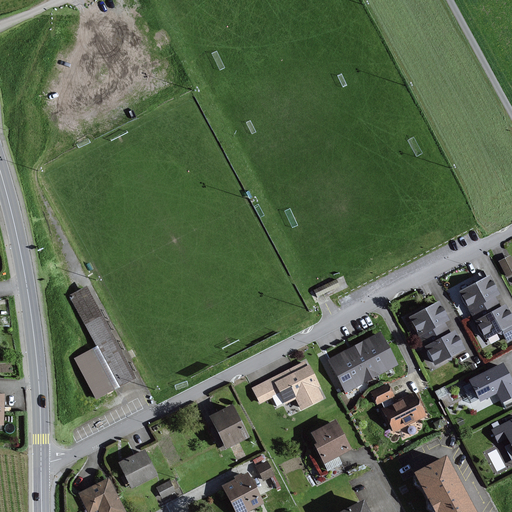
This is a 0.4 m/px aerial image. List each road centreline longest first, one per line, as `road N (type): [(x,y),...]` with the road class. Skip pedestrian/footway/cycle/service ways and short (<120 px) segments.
road 1 (residential): [(41,462),(511,231)]
road 2 (primary): [(0,170),(32,321),(41,462)]
road 3 (residential): [(450,0),(511,115)]
